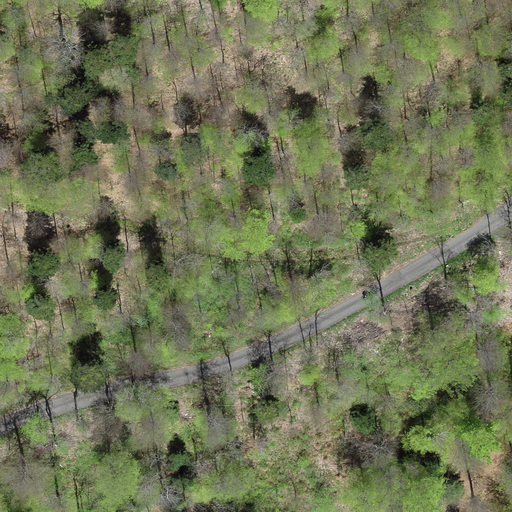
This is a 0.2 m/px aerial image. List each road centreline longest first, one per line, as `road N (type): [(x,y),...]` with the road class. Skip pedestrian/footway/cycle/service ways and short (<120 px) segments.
road 1 (unclassified): [(511,209),(412,272),(247,356),(0,425)]
road 2 (track): [(502,216),(331,252),(251,258),(0,197)]
